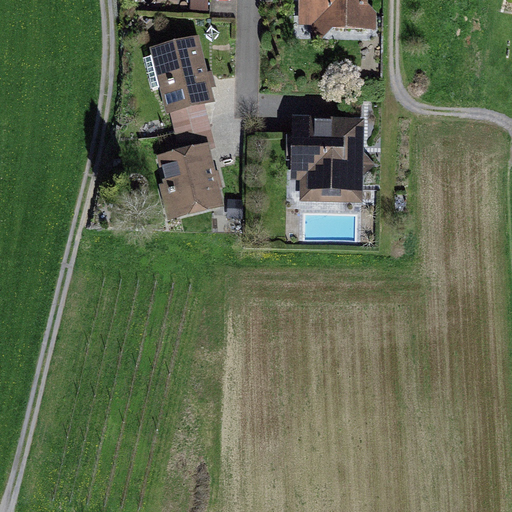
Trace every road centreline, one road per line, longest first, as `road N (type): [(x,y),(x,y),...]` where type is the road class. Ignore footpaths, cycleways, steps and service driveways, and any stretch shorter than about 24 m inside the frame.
road 1 (track): [(104,0),(97,131),(3,511)]
road 2 (residential): [(241,0),(230,158)]
